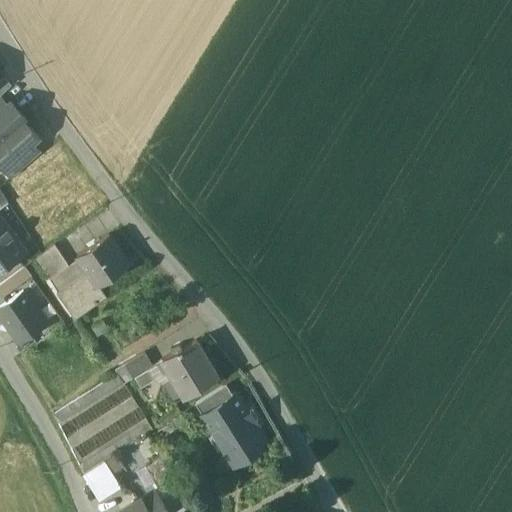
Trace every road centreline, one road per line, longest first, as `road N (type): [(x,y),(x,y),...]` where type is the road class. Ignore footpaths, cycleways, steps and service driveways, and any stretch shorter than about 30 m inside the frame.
road 1 (residential): [(339,511),(259,372),(107,190),(0,31)]
road 2 (residential): [(0,355),(94,511)]
